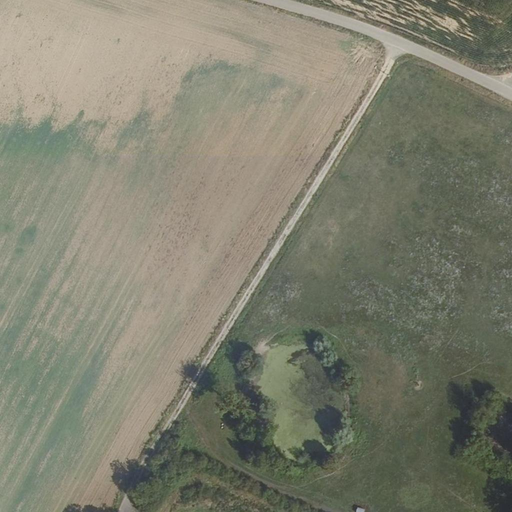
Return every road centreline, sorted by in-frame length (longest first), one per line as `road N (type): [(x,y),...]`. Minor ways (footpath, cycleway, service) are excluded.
road 1 (track): [(124,511),(390,40)]
road 2 (unclassified): [(511,97),(390,40),(270,0)]
